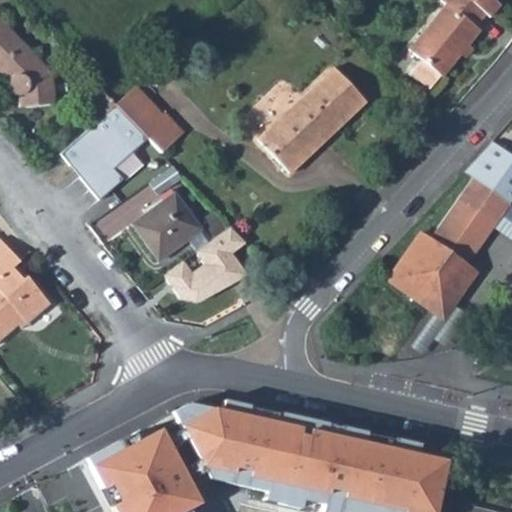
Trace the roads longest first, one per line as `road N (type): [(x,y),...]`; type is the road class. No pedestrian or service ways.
road 1 (residential): [(298,382),(294,343),(309,304),(511,75)]
road 2 (residential): [(0,170),(171,379)]
road 3 (residential): [(298,382),(511,432)]
road 4 (residential): [(0,467),(171,379)]
road 5 (residential): [(171,379),(231,369),(298,382)]
